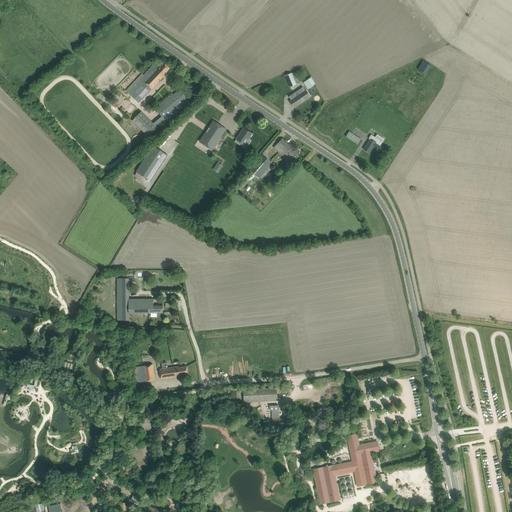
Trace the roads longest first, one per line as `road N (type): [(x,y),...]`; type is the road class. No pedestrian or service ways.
road 1 (tertiary): [(424,357),(397,237),(375,193),(104,0)]
road 2 (unclassified): [(424,357),(302,377),(201,382),(189,329)]
road 3 (tertiary): [(429,382),(454,499)]
road 4 (tertiary): [(454,499),(429,382)]
